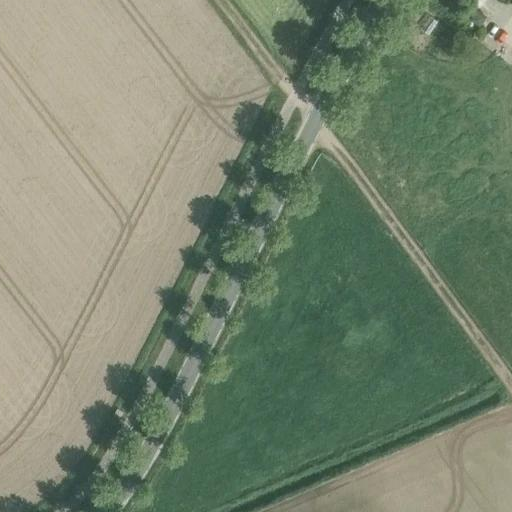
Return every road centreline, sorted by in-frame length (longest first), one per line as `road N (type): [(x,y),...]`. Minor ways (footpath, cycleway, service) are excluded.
road 1 (tertiary): [(107,511),(148,456),(315,118),(385,0)]
road 2 (track): [(511,376),(221,0)]
